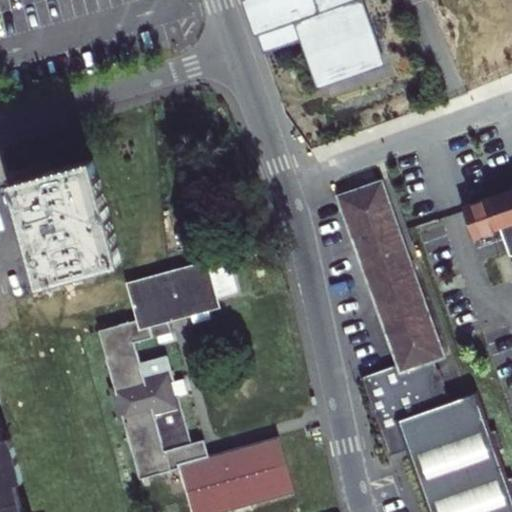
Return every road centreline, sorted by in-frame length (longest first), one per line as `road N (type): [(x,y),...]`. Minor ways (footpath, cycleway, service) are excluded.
road 1 (residential): [(239,51),(294,212),(364,511)]
road 2 (residential): [(0,122),(239,51)]
